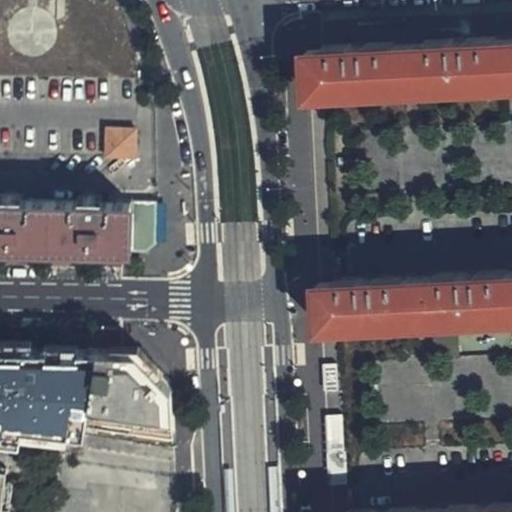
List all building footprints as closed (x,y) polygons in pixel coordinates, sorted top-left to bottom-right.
[(311,92),(511,81),(511,39),(310,51),(311,92)] [(97,251),(127,251),(128,203),(0,199),(0,249),(17,250),(97,251)] [(128,203),(127,251),(142,250),(155,242),(158,211),(159,201),(128,203)] [(323,327),(339,326),(383,324),(383,322),(511,314),(511,274),(337,285),(321,286),(323,327)] [(96,323),(0,324),(0,435),(77,444),(79,431),(83,432),(96,323)] [(131,327),(96,323),(83,432),(110,436),(173,445),(170,380),(131,327)] [(456,335),(433,337),(435,358),(458,356),(456,335)] [(344,414),(328,415),(331,486),(347,485),(344,414)] [(0,511),(2,511),(9,456),(0,455),(0,511)]
